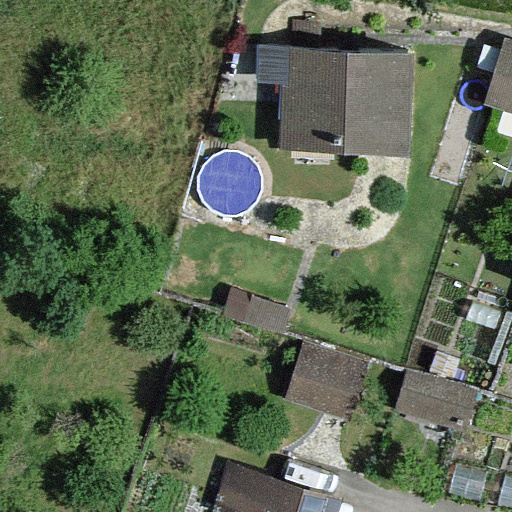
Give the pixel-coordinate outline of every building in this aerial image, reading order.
[(511,51),(503,51),(497,124),(511,124),(511,51)] [(407,178),(416,69),(225,54),(221,100),(287,105),(282,168),(407,178)] [(310,331),(285,408),(365,434),(390,357),(310,331)] [(413,366),(406,404),(474,417),(481,380),(413,366)] [(344,511),(346,507),(226,473),(215,511),(344,511)]
